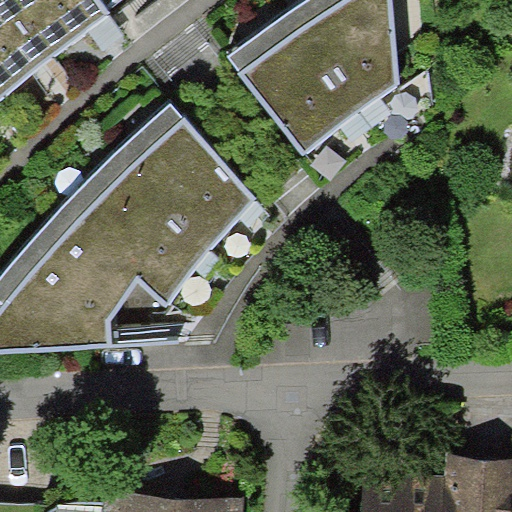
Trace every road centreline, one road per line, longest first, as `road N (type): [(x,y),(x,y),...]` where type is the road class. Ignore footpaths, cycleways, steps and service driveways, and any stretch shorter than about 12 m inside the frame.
road 1 (residential): [(298,385),(0,400)]
road 2 (residential): [(511,371),(298,385)]
road 3 (residential): [(289,511),(298,385)]
